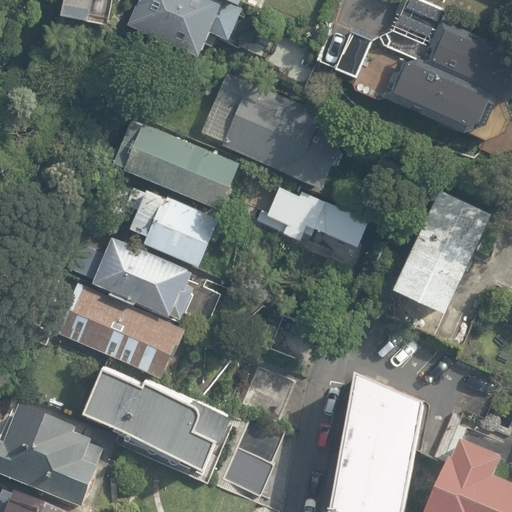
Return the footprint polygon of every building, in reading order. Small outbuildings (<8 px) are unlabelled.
[(92,0),(64,0),(61,14),(88,20),(92,0)] [(243,8),(223,0),(138,0),(127,24),(157,37),(155,41),(170,47),(171,43),(199,56),(210,31),(229,40),(243,8)] [(511,49),(441,18),(423,58),(425,64),(495,93),(496,97),(503,99),(511,94),(511,49)] [(335,68),(351,31),(334,24),(319,62),(335,68)] [(373,40),(351,31),(335,68),(356,78),(373,40)] [(496,97),(495,93),(425,64),(423,58),(406,60),(399,57),(382,95),(463,132),(486,123),(496,97)] [(356,123),(229,71),(217,100),(238,108),(222,148),(328,191),(356,123)] [(240,162),(132,118),(114,161),(122,164),(121,168),(220,208),(240,162)] [(350,214),(267,180),(250,221),(333,255),(350,214)] [(166,197),(146,188),(130,226),(150,234),(146,243),(198,266),(219,216),(167,195),(166,197)] [(490,213),(440,189),(392,288),(444,312),(490,213)] [(189,268),(112,235),(105,253),(79,242),(68,267),(94,278),(92,282),(111,290),(109,293),(133,304),(135,300),(169,315),(170,314),(181,319),(184,312),(185,312),(193,294),(191,293),(194,286),(187,283),(193,271),(188,269),(189,268)] [(91,287),(78,282),(67,307),(68,308),(58,332),(161,377),(176,342),(179,343),(186,328),(167,320),(166,323),(133,308),(130,313),(105,301),(107,297),(90,290),(91,287)] [(142,383),(102,365),(82,412),(204,466),(216,437),(219,439),(231,412),(194,396),(193,398),(145,378),(142,383)] [(302,381),(254,365),(242,399),(290,415),(302,381)] [(403,511),(415,449),(424,402),(354,370),(327,511),(403,511)] [(76,430),(21,407),(5,446),(0,443),(0,475),(81,509),(97,468),(96,468),(104,450),(90,445),(92,442),(74,435),(76,430)] [(239,447),(272,462),(286,431),(253,416),(239,447)] [(511,511),(511,481),(494,474),(502,454),(464,438),(459,436),(451,455),(448,454),(445,461),(423,511),(511,511)] [(272,462),(239,447),(225,479),(261,496),(275,464),(272,462)] [(0,511),(62,511),(21,495),(21,494),(4,487),(0,498),(0,511)]
